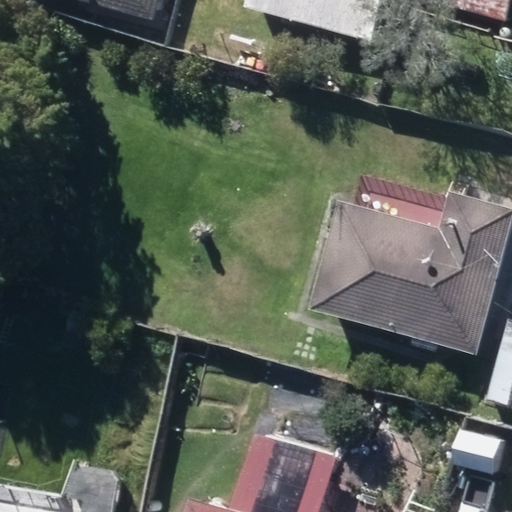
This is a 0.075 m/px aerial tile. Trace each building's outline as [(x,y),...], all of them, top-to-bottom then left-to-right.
[(112,0),(163,15),(167,0),(112,0)] [(184,0),(174,39),(262,63),(275,15),(377,43),(389,0),(184,0)] [(511,0),(430,0),(430,6),(510,26),(511,17),(511,0)] [(317,311),(480,356),(511,242),(511,208),(456,193),(454,201),(377,180),(368,211),(346,205),(317,311)] [(511,327),(491,405),(511,410),(511,327)] [(468,511),(511,511),(511,478),(480,470),(468,511)] [(0,511),(117,511),(119,505),(0,485),(0,511)] [(241,511),(195,497),(190,511),(241,511)]
